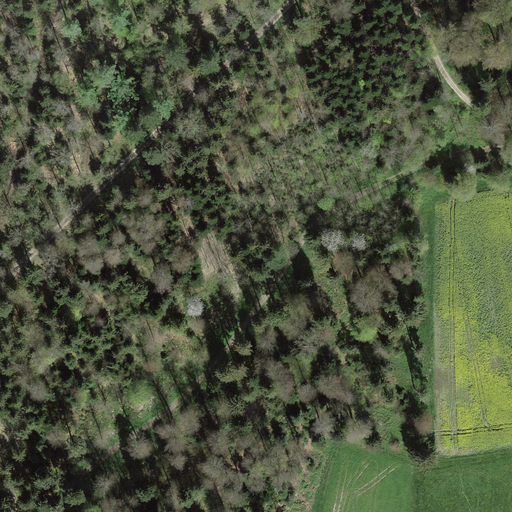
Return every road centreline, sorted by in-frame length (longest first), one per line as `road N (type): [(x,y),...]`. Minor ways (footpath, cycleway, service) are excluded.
road 1 (track): [(43,511),(63,487),(210,370),(296,243),(341,203),(425,162),(511,147)]
road 2 (track): [(0,304),(294,0)]
road 3 (track): [(410,0),(469,105),(511,134)]
